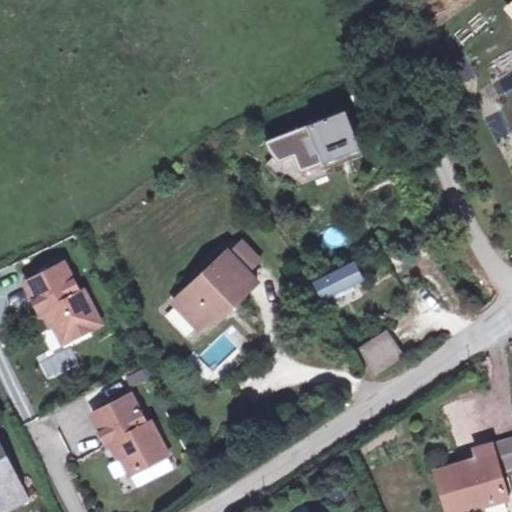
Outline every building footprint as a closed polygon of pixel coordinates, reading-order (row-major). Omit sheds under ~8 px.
[(511,53),(494,61),(499,75),(511,70),(511,53)] [(511,73),(489,84),(496,99),(511,91),(511,73)] [(341,112),(261,144),(267,155),(274,164),(290,158),(296,174),(356,150),(341,112)] [(248,251),(237,260),(252,278),(262,270),(248,251)] [(175,302),(199,332),(217,318),(232,306),(235,310),(261,290),(252,278),(237,260),(235,256),(175,302)] [(359,260),(317,280),(327,298),(337,293),(338,296),(359,286),(358,284),(369,279),(359,260)] [(67,267),(29,286),(45,318),(50,315),(66,347),(103,328),(87,296),(82,298),(67,267)] [(52,325),(40,330),(51,357),(63,352),(52,325)] [(389,330),(360,350),(378,375),(407,355),(389,330)] [(129,399),(90,418),(106,449),(111,447),(127,478),(164,460),(148,428),(144,430),(129,399)] [(511,420),(489,431),(500,455),(511,449),(511,420)] [(432,461),(454,505),(511,477),(500,455),(489,431),(475,438),(479,446),(456,456),(454,451),(432,461)] [(0,453),(0,506),(22,496),(0,453)]
